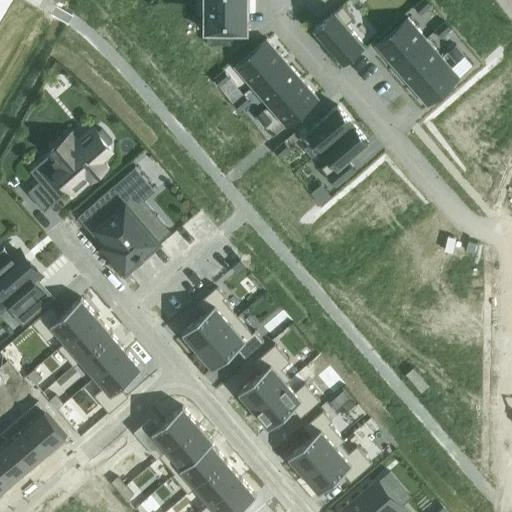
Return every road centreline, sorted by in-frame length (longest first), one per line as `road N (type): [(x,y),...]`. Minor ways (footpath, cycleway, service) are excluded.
road 1 (residential): [(295,0),(282,11),(452,203),(511,236)]
road 2 (residential): [(11,511),(180,372)]
road 3 (residential): [(56,227),(180,372)]
road 4 (residential): [(180,372),(302,511)]
road 5 (residential): [(511,364),(511,511)]
